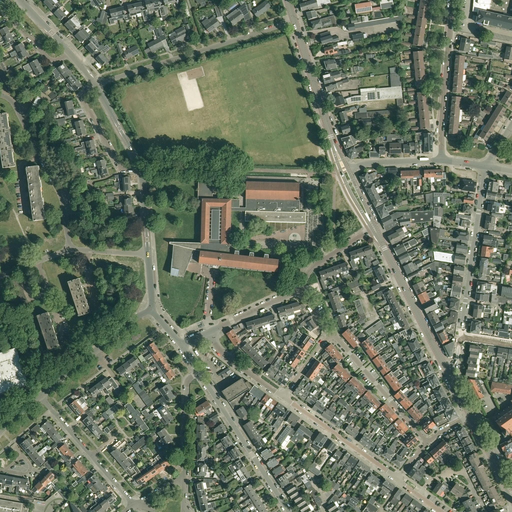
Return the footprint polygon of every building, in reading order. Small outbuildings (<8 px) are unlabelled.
[(50,10),(52,12),(61,3),(59,1),(55,4),(51,0),(46,0),(44,2),(50,9),(50,10)] [(155,10),(154,7),(152,0),(145,2),(147,10),(145,10),(147,16),(148,21),(150,20),(150,15),(150,12),(155,11),(155,10)] [(159,0),(152,0),(154,7),(155,10),(155,11),(160,10),(161,12),(162,16),(165,16),(165,15),(163,6),(161,6),(159,0)] [(167,4),(172,3),(170,0),(163,0),(165,5),(163,6),(165,15),(168,14),(167,4)] [(310,0),(309,0),(310,2),(311,5),(301,8),(302,11),(309,9),(318,7),(330,3),(329,0),(310,0)] [(380,0),(380,1),(381,9),(393,7),(392,0),(380,0)] [(420,0),(419,9),(428,10),(429,1),(420,0)] [(473,0),(472,12),(478,13),(479,11),(486,12),(487,9),(490,9),(490,5),(491,5),(490,0),(473,0)] [(263,3),(252,11),(257,17),(262,13),(267,9),(267,8),(270,6),(266,1),(263,3)] [(59,9),(61,7),(63,5),(61,3),(52,12),(54,14),(54,13),(61,20),(66,15),(59,9)] [(148,21),(147,16),(145,10),(143,11),(141,3),(134,5),(137,14),(142,13),(143,16),(144,21),(148,21)] [(241,6),(226,17),(228,19),(229,19),(233,25),(239,21),(238,20),(243,16),(248,13),(245,3),(241,6)] [(357,13),(372,11),(370,3),(355,5),(357,13)] [(137,14),(134,5),(128,6),(130,14),(127,15),(129,20),(132,19),(132,16),(137,15),(137,14)] [(223,16),(221,10),(220,6),(214,7),(218,18),(223,16)] [(129,20),(127,15),(125,15),(123,7),(117,9),(118,16),(119,20),(124,18),(125,21),(129,20)] [(114,17),(118,16),(117,9),(110,11),(112,18),(110,19),(111,24),(114,23),(114,17)] [(419,9),(418,18),(426,19),(428,10),(419,9)] [(310,20),(310,22),(318,20),(315,11),(306,13),(309,20),(310,20)] [(479,11),(478,13),(476,22),(483,24),(483,25),(488,26),(488,25),(509,30),(509,31),(511,31),(511,18),(486,12),(479,11)] [(70,32),(73,34),(80,28),(78,25),(79,24),(73,17),(74,16),(72,14),(68,18),(70,20),(65,25),(71,32),(70,32)] [(214,28),(219,24),(216,19),(214,17),(209,20),(208,19),(202,23),(209,33),(215,29),(214,28)] [(312,26),(311,26),(312,28),(313,29),(322,27),(332,23),(330,17),(320,20),(312,23),(312,26)] [(418,18),(416,27),(425,28),(426,19),(418,18)] [(158,39),(148,44),(149,47),(151,51),(158,48),(157,47),(162,44),(161,42),(161,41),(163,40),(161,36),(162,35),(165,34),(161,23),(154,25),(148,27),(149,31),(155,29),(158,39)] [(80,28),(73,34),(75,37),(75,36),(77,38),(82,43),(87,38),(89,36),(83,29),(84,28),(82,25),(81,26),(80,28)] [(0,38),(3,37),(10,33),(6,26),(0,29),(0,38)] [(415,34),(415,36),(423,37),(425,28),(416,27),(416,30),(413,29),(412,33),(415,34)] [(176,32),(169,36),(170,38),(172,43),(174,42),(175,44),(181,41),(181,40),(186,37),(185,33),(186,32),(184,28),(176,32)] [(0,43),(1,43),(5,41),(7,43),(9,42),(10,45),(14,43),(15,42),(13,39),(10,33),(3,37),(0,38),(0,43)] [(327,33),(320,35),(321,39),(322,44),(332,41),(333,42),(339,40),(338,36),(332,38),(331,36),(329,36),(328,36),(327,33)] [(423,37),(415,36),(413,45),(422,47),(423,37)] [(473,44),(474,43),(475,42),(470,41),(470,40),(461,38),(460,44),(469,46),(469,44),(470,43),(473,44)] [(91,42),(86,47),(92,54),(91,55),(94,57),(101,50),(99,48),(97,49),(93,44),(91,42)] [(16,50),(13,52),(10,54),(11,57),(25,49),(22,43),(15,47),(16,50)] [(102,54),(103,52),(104,53),(110,47),(107,44),(103,48),(101,50),(94,57),(96,59),(102,65),(104,64),(106,65),(110,62),(106,57),(105,58),(102,54)] [(332,46),(324,49),(326,55),(331,53),(331,54),(333,54),(334,56),(338,56),(347,54),(350,53),(349,49),(346,50),(340,52),(337,52),(337,50),(339,50),(338,46),(337,44),(332,46)] [(473,51),(474,47),(469,46),(460,44),(459,51),(468,53),(468,52),(471,53),(471,51),(473,51)] [(133,55),(138,52),(135,46),(124,52),(125,55),(123,56),(125,60),(127,59),(133,56),(133,55)] [(29,56),(25,49),(11,57),(13,59),(16,57),(17,58),(20,57),(22,60),(29,56)] [(413,52),(414,61),(423,60),(422,51),(413,52)] [(28,70),(26,72),(27,73),(40,66),(37,59),(30,63),(26,65),(28,70)] [(415,70),(424,69),(423,60),(414,61),(415,70)] [(62,74),(68,69),(64,64),(58,69),(57,68),(56,69),(55,68),(54,69),(55,69),(54,70),(56,73),(53,76),(55,78),(54,79),(55,80),(62,74)] [(44,72),(40,66),(27,73),(28,75),(31,73),(31,74),(35,72),(37,76),(44,72)] [(66,81),(67,80),(73,75),(68,69),(62,74),(55,80),(57,82),(60,79),(61,80),(64,78),(66,81)] [(415,70),(416,79),(425,78),(424,69),(415,70)] [(322,74),(323,79),(340,74),(344,74),(343,71),(339,72),(339,71),(334,73),(334,74),(333,75),(332,71),(322,74)] [(400,73),(390,74),(391,87),(401,86),(400,73)] [(341,77),(340,74),(323,79),(325,84),(335,81),(334,78),(335,77),(336,79),(341,77)] [(64,88),(65,90),(77,80),(73,75),(67,80),(66,81),(68,83),(66,85),(67,86),(64,88)] [(426,88),(425,78),(416,79),(417,89),(426,88)] [(71,85),(65,90),(67,92),(70,89),(71,90),(73,93),(76,91),(82,86),(77,80),(71,85)] [(336,83),(326,87),(327,92),(338,89),(341,88),(340,85),(343,84),(342,81),(336,83)] [(354,96),(346,99),(347,103),(348,105),(352,103),(357,102),(397,99),(402,98),(401,86),(391,87),(376,89),(376,91),(361,93),(361,96),(354,96)] [(48,95),(51,100),(56,96),(53,91),(52,92),(48,95)] [(417,93),(418,102),(427,101),(426,92),(417,93)] [(337,106),(347,103),(346,99),(343,100),(342,96),(334,98),(337,106)] [(508,106),(511,101),(504,96),(501,102),(508,106)] [(64,100),(64,102),(66,109),(74,108),(72,100),(70,101),(70,99),(64,100)] [(419,111),(428,110),(427,101),(418,102),(419,111)] [(499,105),(495,110),(502,115),(506,110),(499,105)] [(63,110),(59,111),(60,114),(63,113),(63,114),(67,113),(68,117),(75,115),(74,108),(66,109),(63,110)] [(342,123),(348,121),(346,113),(351,112),(350,108),(344,110),(345,111),(339,113),(342,123)] [(419,111),(420,120),(429,119),(428,110),(419,111)] [(495,110),(492,116),(499,120),(502,115),(495,110)] [(0,114),(0,132),(10,131),(7,113),(0,114)] [(488,115),(486,119),(496,125),(499,120),(492,116),(489,114),(489,115),(488,115)] [(430,129),(429,119),(420,120),(421,130),(430,129)] [(484,123),(483,124),(485,126),(493,131),(496,125),(486,119),(484,123)] [(75,122),(77,129),(84,127),(83,120),(75,122)] [(353,127),(352,123),(346,125),(346,126),(341,128),(343,134),(354,131),(353,127)] [(480,130),(482,131),(489,136),(493,131),(485,126),(483,124),(482,126),(480,130)] [(84,127),(77,129),(79,136),(86,134),(84,127)] [(482,131),(480,130),(479,129),(477,132),(480,134),(479,136),(486,141),(489,136),(482,131)] [(12,149),(10,131),(0,132),(0,145),(1,150),(12,149)] [(433,152),(432,133),(428,133),(428,132),(419,133),(419,135),(415,135),(415,154),(429,154),(429,152),(433,152)] [(342,140),(343,144),(358,138),(356,134),(348,136),(349,137),(342,139),(342,140)] [(359,140),(358,138),(343,144),(345,149),(356,144),(355,142),(359,140)] [(76,148),(75,149),(76,149),(76,151),(77,151),(81,150),(95,147),(94,140),(86,142),(83,142),(81,143),(82,147),(76,148)] [(379,154),(385,154),(385,148),(387,148),(387,142),(387,141),(379,142),(379,154)] [(395,154),(401,153),(401,148),(403,148),(403,146),(403,141),(397,141),(398,144),(395,144),(395,154)] [(390,154),(395,154),(395,144),(392,144),(392,142),(387,142),(387,148),(390,148),(390,154)] [(403,146),(403,148),(403,153),(410,153),(410,150),(414,150),(414,143),(407,144),(407,145),(403,146)] [(348,155),(361,149),(362,149),(361,146),(355,149),(354,147),(346,151),(348,155)] [(97,154),(95,147),(81,150),(81,153),(85,152),(85,154),(88,153),(88,156),(89,156),(97,154)] [(15,167),(12,149),(1,150),(3,168),(15,167)] [(348,155),(350,159),(351,159),(358,156),(357,154),(362,152),(361,150),(362,150),(362,149),(361,149),(348,155)] [(97,161),(98,168),(106,167),(104,160),(97,161)] [(26,167),(29,185),(40,184),(38,166),(26,167)] [(108,174),(106,167),(98,168),(95,169),(91,170),(92,174),(99,172),(100,176),(101,178),(106,177),(105,175),(108,174)] [(443,170),(436,170),(437,177),(437,179),(440,179),(441,183),(443,183),(443,187),(446,187),(446,179),(443,179),(443,173),(443,170)] [(419,180),(419,178),(419,171),(413,171),(413,178),(413,181),(416,181),(416,186),(421,186),(421,180),(419,180)] [(362,181),(375,175),(374,173),(368,175),(367,173),(366,173),(365,173),(364,174),(364,175),(360,177),(360,178),(360,179),(361,180),(362,181)] [(119,183),(115,183),(115,185),(130,184),(130,177),(126,177),(126,174),(122,175),(122,176),(122,178),(121,178),(121,181),(119,181),(119,183)] [(363,183),(363,184),(364,186),(365,186),(372,183),(371,180),(377,177),(375,175),(362,181),(363,183)] [(201,243),(177,242),(171,242),(171,244),(174,245),(173,252),(171,274),(184,277),(186,270),(189,263),(193,263),(201,264),(214,265),(217,265),(277,272),(278,266),(279,260),(275,260),(273,259),(271,259),(269,259),(268,255),(265,255),(265,254),(264,258),(254,257),(254,253),(250,253),(250,252),(250,253),(249,257),(243,256),(239,255),(239,252),(236,251),(235,251),(234,255),(230,254),(221,253),(221,244),(230,244),(230,238),(231,211),(245,211),(245,212),(245,222),(305,223),(306,213),(299,213),(299,210),(299,200),(299,183),(246,182),(246,199),(246,208),(239,208),(240,200),(231,199),(212,199),(213,189),(218,189),(218,181),(199,180),(198,199),(202,199),(201,243)] [(368,192),(368,193),(378,188),(377,185),(380,184),(379,181),(366,188),(367,190),(366,190),(367,192),(368,192)] [(463,181),(460,181),(460,185),(455,184),(454,189),(475,192),(476,183),(463,181)] [(40,184),(29,185),(31,203),(43,202),(40,184)] [(131,191),(130,184),(115,185),(115,187),(118,187),(118,188),(123,188),(123,192),(131,191)] [(378,188),(368,193),(369,194),(369,195),(369,197),(370,197),(371,198),(378,194),(376,191),(382,188),(381,186),(378,188)] [(487,192),(486,199),(495,200),(495,197),(502,198),(502,194),(487,192)] [(426,203),(434,202),(434,193),(425,194),(426,198),(426,203)] [(434,206),(434,208),(443,206),(446,206),(446,202),(446,197),(448,197),(450,197),(450,193),(435,193),(434,193),(434,202),(434,206)] [(371,199),(371,201),(372,201),(373,203),(383,198),(386,196),(385,194),(379,197),(378,194),(371,198),(371,199)] [(121,206),(124,206),(132,206),(131,198),(124,199),(124,202),(122,202),(120,204),(116,205),(116,207),(121,206)] [(384,200),(383,198),(373,203),(374,203),(373,204),(374,205),(375,205),(376,207),(388,201),(387,198),(384,200)] [(45,219),(43,202),(31,203),(33,221),(45,219)] [(488,204),(487,211),(495,212),(497,213),(498,209),(498,208),(504,209),(504,207),(504,205),(500,203),(494,202),(493,205),(490,205),(488,204)] [(378,212),(379,214),(393,207),(392,205),(385,208),(384,205),(376,209),(377,210),(376,210),(377,212),(378,212)] [(463,209),(463,213),(471,214),(471,212),(472,212),(472,211),(472,210),(472,207),(468,207),(468,205),(463,205),(461,205),(461,208),(463,209)] [(132,213),(132,206),(124,206),(125,213),(123,213),(124,217),(129,217),(130,217),(129,213),(132,213)] [(434,216),(441,217),(443,217),(443,206),(434,208),(434,210),(434,216)] [(395,209),(393,207),(379,214),(380,216),(379,216),(380,218),(381,218),(381,219),(389,215),(388,213),(395,209)] [(434,221),(434,216),(434,210),(395,213),(390,216),(390,217),(382,221),(384,226),(387,231),(400,224),(400,226),(434,221)] [(470,228),(471,216),(456,214),(456,219),(462,220),(461,227),(470,228)] [(438,229),(433,228),(430,227),(432,244),(437,245),(439,236),(440,229),(439,229),(438,229)] [(388,237),(390,241),(404,234),(401,228),(396,231),(396,232),(388,237)] [(460,239),(468,241),(469,234),(467,234),(461,233),(461,232),(455,231),(452,231),(452,234),(455,235),(455,239),(460,239)] [(404,234),(390,241),(392,245),(401,240),(401,239),(408,235),(409,234),(408,232),(404,234)] [(395,251),(409,244),(416,241),(415,239),(403,245),(402,243),(393,247),(395,251)] [(395,251),(397,255),(406,251),(405,249),(410,247),(417,243),(416,241),(409,244),(395,251)] [(373,252),(372,252),(370,246),(363,248),(366,255),(367,259),(373,257),(373,258),(376,257),(373,252)] [(357,250),(359,257),(366,255),(363,248),(357,250)] [(355,251),(349,253),(351,257),(352,260),(351,260),(351,261),(351,262),(350,262),(353,268),(356,267),(354,259),(359,257),(357,250),(355,251)] [(400,261),(414,254),(417,252),(416,250),(413,252),(408,254),(407,252),(398,257),(400,261)] [(454,264),(464,265),(466,256),(455,254),(455,255),(434,251),(435,260),(454,263),(454,264)] [(400,261),(402,265),(411,260),(410,258),(419,253),(418,252),(417,252),(414,254),(400,261)] [(403,267),(405,271),(421,262),(420,260),(413,264),(412,262),(403,267)] [(422,265),(421,262),(405,271),(407,275),(419,269),(418,267),(422,265)] [(434,262),(422,268),(423,271),(429,268),(433,275),(434,274),(436,273),(434,262)] [(340,265),(342,272),(343,274),(350,272),(346,263),(340,265)] [(344,278),(343,274),(342,272),(340,265),(333,267),(335,274),(340,273),(342,279),(344,278)] [(374,271),(378,277),(384,274),(379,265),(369,270),(370,273),(374,271)] [(338,281),(335,274),(333,267),(326,270),(329,277),(333,275),(335,282),(338,281)] [(417,271),(408,275),(410,280),(419,275),(418,273),(423,271),(422,268),(417,271)] [(330,280),(329,277),(326,270),(319,272),(322,279),(320,280),(323,290),(327,288),(324,282),(330,280)] [(376,280),(376,281),(377,283),(378,283),(380,282),(381,284),(381,283),(384,282),(387,280),(384,274),(378,277),(379,279),(376,280)] [(68,282),(70,289),(74,299),(85,296),(79,278),(68,282)] [(415,290),(423,286),(425,285),(423,281),(421,282),(413,286),(415,290)] [(425,290),(424,288),(423,286),(415,290),(417,294),(425,290)] [(511,297),(511,287),(502,286),(501,296),(510,297),(511,297)] [(328,294),(330,300),(339,297),(337,291),(339,290),(338,287),(330,290),(331,293),(328,294)] [(485,291),(492,291),(492,295),(496,295),(497,290),(477,287),(477,288),(476,288),(476,291),(477,291),(477,292),(485,293),(485,291)] [(385,300),(388,299),(394,296),(394,295),(393,293),(392,293),(391,290),(385,293),(383,294),(382,291),(377,294),(378,297),(382,295),(385,300)] [(418,295),(420,300),(429,295),(432,294),(431,292),(427,294),(425,291),(418,295)] [(434,293),(432,294),(429,295),(420,300),(422,304),(430,300),(429,298),(429,297),(430,298),(435,295),(434,293)] [(339,297),(330,300),(332,305),(340,303),(341,302),(340,299),(343,298),(342,295),(339,297)] [(491,303),(500,304),(505,305),(506,300),(506,297),(492,295),(491,303)] [(91,312),(85,296),(74,299),(79,316),(91,312)] [(394,296),(388,299),(390,305),(397,301),(394,296)] [(442,303),(445,303),(459,305),(460,300),(451,299),(451,301),(446,301),(444,300),(442,299),(442,296),(440,296),(440,297),(439,297),(440,299),(441,300),(442,303)] [(422,305),(427,313),(439,307),(436,303),(441,300),(440,299),(439,297),(422,305)] [(392,308),(393,310),(399,307),(397,301),(390,305),(384,308),(385,310),(389,308),(389,309),(392,308)] [(340,303),(332,305),(334,311),(336,311),(341,309),(343,308),(341,302),(340,303)] [(302,305),(299,306),(299,303),(292,305),(294,312),(300,310),(303,314),(305,313),(303,310),(305,308),(302,305)] [(292,305),(285,306),(287,316),(294,314),(294,312),(292,305)] [(288,320),(287,316),(285,306),(278,308),(280,319),(284,317),(285,320),(288,320)] [(402,313),(399,307),(393,310),(396,316),(402,313)] [(434,311),(427,315),(430,320),(437,316),(436,314),(439,312),(438,309),(434,311)] [(338,316),(336,316),(338,322),(344,320),(346,319),(345,316),(344,314),(347,313),(347,312),(346,310),(342,311),(337,313),(338,316)] [(54,329),(48,312),(37,316),(43,333),(54,329)] [(454,323),(457,322),(458,312),(452,312),(451,312),(450,317),(446,319),(448,322),(449,325),(454,323)] [(396,323),(399,322),(405,319),(402,313),(396,316),(388,320),(389,322),(394,319),(396,323)] [(279,336),(283,335),(281,328),(279,323),(277,324),(274,315),(267,317),(269,324),(270,327),(276,325),(279,336)] [(440,322),(437,316),(430,320),(433,325),(440,322)] [(271,330),(270,327),(269,324),(267,317),(260,319),(262,326),(266,325),(267,329),(267,328),(268,331),(271,330)] [(317,327),(313,322),(309,317),(301,324),(303,327),(307,324),(309,326),(307,328),(310,332),(317,327)] [(257,320),(253,321),(255,328),(262,326),(260,319),(257,320)] [(405,319),(399,322),(396,323),(393,325),(394,327),(400,324),(402,327),(398,329),(399,333),(399,332),(404,330),(405,330),(407,329),(406,325),(408,324),(405,319)] [(442,325),(448,322),(446,319),(441,321),(441,322),(433,326),(436,332),(444,328),(442,325)] [(471,325),(471,327),(487,329),(487,327),(484,326),(484,324),(478,323),(478,320),(473,319),(472,322),(471,322),(470,325),(471,325)] [(253,321),(246,323),(248,330),(255,328),(253,321)] [(437,333),(449,358),(452,356),(452,355),(455,331),(456,324),(454,323),(449,325),(446,326),(445,329),(437,333)] [(344,337),(345,338),(355,329),(353,327),(350,330),(348,329),(342,334),(342,335),(343,337),(344,337)] [(60,346),(54,329),(43,333),(49,350),(60,346)] [(355,329),(345,338),(346,339),(346,340),(348,342),(354,335),(353,334),(356,331),(355,329)] [(233,330),(227,334),(231,340),(237,336),(236,334),(234,331),(233,330)] [(405,330),(404,330),(399,332),(399,333),(394,335),(397,342),(406,337),(407,341),(415,337),(415,336),(414,333),(413,333),(412,331),(407,333),(405,330)] [(16,348),(1,353),(0,348),(0,335),(1,336),(0,332),(0,394),(29,385),(16,348)] [(306,337),(302,334),(299,332),(298,334),(301,336),(311,344),(312,342),(313,342),(314,341),(314,340),(307,335),(306,337)] [(239,334),(237,336),(231,340),(235,346),(241,342),(240,341),(241,340),(240,338),(238,338),(243,335),(241,333),(239,334)] [(350,343),(351,344),(361,336),(359,334),(356,337),(354,335),(348,342),(349,343),(350,343)] [(303,341),(301,343),(309,348),(310,346),(310,345),(311,344),(301,336),(299,338),(303,341)] [(361,336),(351,344),(352,346),(352,347),(353,348),(354,348),(361,342),(359,341),(362,338),(361,336)] [(361,344),(362,346),(363,346),(364,347),(375,339),(374,337),(373,338),(371,336),(368,339),(361,343),(361,344)] [(364,349),(366,351),(373,346),(372,344),(379,339),(377,337),(375,339),(364,347),(365,348),(364,349)] [(245,345),(242,348),(243,349),(244,350),(247,353),(253,348),(249,344),(248,343),(250,341),(247,338),(242,343),(243,343),(245,345)] [(404,347),(405,350),(418,343),(417,342),(418,340),(417,339),(416,339),(408,342),(409,344),(404,347)] [(308,350),(309,348),(301,343),(300,344),(297,342),(295,344),(306,351),(307,350),(308,350)] [(148,359),(153,356),(159,351),(155,345),(153,343),(147,347),(149,350),(152,353),(144,358),(146,361),(148,359)] [(368,353),(369,354),(379,347),(383,345),(381,343),(374,348),(373,346),(366,351),(367,353),(368,353)] [(419,344),(418,343),(405,350),(406,352),(411,349),(412,351),(420,347),(420,346),(420,345),(419,344)] [(253,348),(247,353),(252,359),(258,353),(260,351),(256,347),(258,345),(257,344),(253,348)] [(333,346),(333,345),(332,345),(331,345),(331,344),(325,350),(326,352),(322,356),(323,357),(324,356),(334,348),(333,346)] [(290,348),(302,357),(303,355),(304,355),(305,354),(304,353),(305,353),(298,348),(297,350),(293,347),(290,345),(289,347),(290,348)] [(370,356),(369,356),(370,358),(371,358),(372,358),(378,353),(377,351),(384,346),(383,345),(379,347),(369,354),(370,356)] [(469,351),(479,353),(482,353),(482,349),(478,349),(479,346),(470,345),(469,351)] [(492,352),(490,352),(488,351),(487,354),(494,355),(496,347),(493,347),(492,352)] [(290,351),(289,353),(290,354),(292,355),(300,361),(301,359),(301,358),(302,357),(290,348),(289,350),(290,351)] [(329,355),(331,357),(337,351),(336,349),(335,349),(334,348),(324,356),(326,358),(329,355)] [(252,359),(257,364),(263,358),(260,355),(262,354),(261,353),(264,350),(262,349),(260,351),(258,353),(252,359)] [(415,355),(417,358),(424,354),(423,351),(422,352),(421,349),(407,356),(408,359),(415,355)] [(152,360),(155,363),(164,357),(159,351),(153,356),(148,359),(150,362),(152,360)] [(276,351),(272,357),(271,357),(268,362),(271,364),(274,359),(278,353),(276,351)] [(328,361),(330,363),(340,354),(339,353),(337,351),(331,357),(332,358),(328,361)] [(374,362),(375,364),(386,356),(388,354),(387,353),(385,354),(381,357),(379,355),(373,360),(373,361),(374,362)] [(286,356),(297,364),(298,362),(299,362),(300,361),(292,355),(291,357),(287,354),(286,356)] [(336,364),(337,363),(343,358),(343,357),(342,356),(341,356),(340,354),(330,363),(332,365),(335,362),(336,364)] [(389,354),(388,354),(386,356),(375,364),(376,365),(376,366),(377,367),(385,362),(384,360),(387,358),(390,356),(389,354)] [(427,359),(424,354),(417,358),(418,360),(412,363),(413,366),(427,359)] [(265,356),(263,358),(257,364),(263,369),(268,364),(264,360),(267,357),(265,356)] [(286,359),(285,361),(287,363),(294,368),(294,367),(295,367),(296,366),(296,365),(297,364),(286,356),(285,358),(285,359),(286,359)] [(134,357),(129,361),(133,367),(139,363),(134,357)] [(153,365),(152,365),(154,368),(157,366),(159,364),(162,367),(168,363),(164,357),(158,361),(155,363),(153,365)] [(269,374),(270,375),(278,364),(281,360),(279,358),(273,366),(272,365),(267,372),(267,373),(268,374),(269,374)] [(380,370),(381,371),(391,363),(394,361),(392,359),(390,361),(386,364),(385,362),(377,367),(379,370),(380,370)] [(281,360),(278,364),(270,375),(271,375),(271,376),(273,377),(274,377),(279,370),(277,368),(282,361),(281,360)] [(135,370),(133,367),(129,361),(123,365),(127,371),(130,370),(133,371),(135,370)] [(316,361),(315,362),(315,363),(314,365),(324,372),(325,369),(322,367),(323,365),(317,361),(316,361)] [(381,372),(381,373),(382,374),(383,374),(383,375),(390,370),(389,368),(392,366),(396,363),(394,361),(391,363),(381,371),(381,372)] [(426,362),(417,366),(423,377),(427,375),(434,372),(432,369),(433,369),(432,367),(431,366),(430,365),(429,363),(429,362),(427,363),(426,362)] [(162,367),(166,373),(172,369),(168,363),(162,367)] [(340,365),(339,364),(338,364),(332,370),(334,372),(331,375),(332,377),(341,367),(340,366),(340,365)] [(466,369),(466,370),(479,372),(476,371),(477,365),(467,364),(468,364),(468,370),(466,369)] [(121,376),(125,373),(129,380),(132,378),(127,371),(123,365),(117,370),(121,376)] [(312,366),(311,369),(317,373),(318,371),(322,374),(324,372),(314,365),(313,366),(312,366)] [(341,367),(332,377),(334,378),(335,377),(337,378),(339,376),(345,370),(343,368),(342,368),(341,367)] [(278,380),(286,369),(284,368),(281,372),(280,370),(275,378),(275,379),(276,380),(277,379),(278,380)] [(172,369),(166,373),(163,375),(167,381),(166,382),(167,384),(171,381),(170,379),(176,375),(172,369)] [(288,371),(286,369),(278,380),(279,381),(279,382),(281,383),(287,375),(288,374),(286,373),(288,371)] [(310,371),(309,373),(319,380),(320,378),(317,375),(318,374),(317,373),(311,369),(310,370),(310,371)] [(386,379),(387,380),(398,372),(400,371),(399,369),(392,373),(391,371),(384,376),(385,377),(386,379)] [(346,372),(347,371),(345,370),(339,376),(340,378),(337,381),(339,383),(348,373),(346,372)] [(465,376),(469,376),(469,378),(477,380),(477,377),(474,377),(475,373),(479,374),(479,372),(466,370),(465,376)] [(281,383),(285,386),(294,372),(292,371),(288,376),(287,375),(281,383)] [(389,384),(396,379),(395,377),(399,374),(398,372),(387,380),(388,381),(388,382),(389,384)] [(306,376),(313,381),(314,379),(318,382),(322,385),(324,383),(321,381),(319,380),(309,373),(308,374),(307,374),(306,375),(306,376)] [(351,376),(351,375),(350,374),(349,374),(348,373),(339,383),(341,384),(344,381),(345,383),(351,376)] [(422,384),(423,387),(437,379),(436,377),(436,376),(435,375),(434,375),(434,374),(427,378),(429,380),(422,384)] [(392,386),(393,387),(403,380),(405,378),(404,376),(398,380),(396,379),(389,384),(391,386),(392,386)] [(106,388),(108,390),(113,387),(115,389),(119,386),(112,377),(109,380),(107,377),(101,382),(106,388)] [(222,391),(230,403),(230,402),(236,399),(246,392),(245,392),(249,389),(250,390),(252,387),(248,381),(245,383),(242,378),(222,391)] [(343,391),(345,393),(356,381),(355,380),(355,379),(353,378),(352,378),(347,384),(345,386),(347,387),(345,389),(343,391)] [(403,380),(393,387),(393,389),(394,391),(395,391),(402,386),(401,384),(404,382),(407,380),(405,378),(403,380)] [(438,381),(437,379),(423,387),(424,389),(432,386),(433,388),(440,384),(440,383),(439,381),(438,381)] [(478,381),(466,379),(477,400),(484,397),(482,394),(485,393),(478,381)] [(302,381),(294,392),(296,393),(298,395),(303,387),(305,385),(303,383),(304,382),(302,381)] [(352,391),(353,390),(360,384),(358,382),(357,382),(356,381),(345,393),(347,394),(349,392),(351,390),(352,391)] [(101,382),(95,386),(100,392),(106,388),(101,382)] [(511,393),(511,388),(511,385),(493,382),(491,390),(511,393)] [(163,384),(155,390),(156,392),(157,391),(158,392),(159,391),(161,390),(165,395),(171,391),(173,390),(171,386),(168,388),(167,385),(165,386),(163,384)] [(303,387),(298,395),(299,396),(300,396),(301,397),(309,386),(307,384),(305,388),(303,387)] [(311,387),(312,385),(311,384),(310,384),(309,386),(301,397),(303,398),(304,399),(305,399),(310,392),(308,391),(311,387)] [(362,386),(362,385),(360,384),(353,390),(352,391),(354,393),(352,395),(350,398),(351,399),(363,387),(362,386)] [(89,390),(86,393),(89,396),(91,397),(93,395),(94,397),(97,394),(98,396),(101,394),(100,392),(95,386),(89,390)] [(248,398),(250,400),(258,388),(254,386),(250,393),(251,394),(248,398)] [(432,398),(444,391),(442,389),(443,389),(442,386),(441,387),(441,386),(433,390),(435,393),(431,395),(432,398)] [(363,387),(351,399),(353,401),(355,398),(359,395),(360,396),(366,390),(365,390),(366,389),(364,388),(363,387)] [(256,398),(261,391),(258,388),(250,400),(252,401),(255,396),(256,398)] [(402,392),(401,390),(394,395),(395,396),(394,396),(396,398),(397,399),(407,390),(408,389),(407,388),(402,392)] [(311,392),(306,400),(306,401),(308,402),(309,403),(317,391),(315,390),(313,394),(311,392)] [(407,390),(397,399),(398,400),(398,401),(400,403),(407,397),(408,396),(406,394),(408,392),(407,390)] [(163,396),(163,397),(164,399),(163,399),(166,403),(164,404),(166,406),(169,404),(168,402),(169,401),(170,402),(172,401),(172,400),(175,397),(171,391),(165,395),(163,396)] [(265,393),(261,391),(256,398),(253,402),(255,403),(258,399),(260,400),(265,393)] [(317,391),(309,403),(311,404),(310,404),(312,405),(313,405),(318,398),(316,397),(319,393),(317,391)] [(445,394),(444,391),(432,398),(433,400),(437,397),(439,400),(446,396),(447,396),(445,393),(445,394)] [(361,403),(362,404),(371,395),(370,394),(370,393),(368,392),(367,392),(362,398),(361,399),(363,401),(361,403)] [(402,404),(403,406),(413,397),(417,394),(415,392),(408,398),(407,397),(400,403),(402,404)] [(417,394),(413,397),(403,406),(404,407),(405,409),(406,409),(413,404),(411,402),(415,399),(418,396),(418,395),(417,394)] [(261,402),(265,405),(270,397),(267,395),(261,402)] [(372,396),(371,395),(362,404),(364,406),(367,402),(368,404),(375,397),(373,396),(372,396)] [(109,396),(105,399),(110,405),(114,402),(109,396)] [(317,402),(312,408),(316,411),(324,401),(326,398),(324,396),(320,402),(319,402),(318,402),(317,402)] [(265,405),(262,409),(264,410),(267,407),(268,408),(274,400),(270,397),(265,405)] [(367,409),(369,410),(377,401),(376,400),(376,399),(375,397),(368,404),(370,405),(367,409)] [(69,398),(66,401),(70,405),(75,411),(81,406),(83,404),(79,400),(78,399),(77,399),(76,401),(76,400),(73,402),(70,398),(69,398)] [(437,410),(450,403),(449,401),(450,401),(448,399),(447,398),(440,402),(442,404),(436,407),(437,410)] [(511,399),(511,400),(511,402),(511,403),(510,405),(511,405),(508,407),(507,407),(504,409),(505,410),(503,411),(502,410),(499,412),(500,413),(496,416),(495,416),(493,417),(493,419),(494,421),(496,421),(502,431),(501,432),(501,433),(504,437),(508,433),(509,433),(511,431),(511,430),(511,399)] [(277,402),(274,400),(268,408),(272,410),(277,402)] [(204,401),(201,404),(202,405),(206,411),(207,413),(207,414),(208,415),(211,413),(209,409),(212,407),(210,404),(208,401),(205,402),(204,401)] [(326,403),(324,401),(316,411),(321,415),(325,408),(324,406),(326,403)] [(372,414),(375,410),(381,404),(381,403),(379,402),(378,402),(377,401),(369,410),(368,411),(372,414)] [(409,413),(410,414),(417,409),(416,407),(421,403),(419,401),(408,410),(409,412),(409,413)] [(81,406),(75,411),(80,416),(81,415),(85,411),(83,409),(87,405),(87,404),(85,402),(83,404),(81,406)] [(130,412),(127,414),(129,417),(131,415),(131,414),(136,411),(129,402),(125,406),(130,412)] [(326,409),(322,415),(326,418),(333,408),(336,403),(334,402),(328,410),(326,409)] [(116,412),(118,415),(120,413),(118,410),(122,407),(121,406),(118,403),(112,407),(116,412)] [(275,413),(277,414),(282,406),(279,403),(271,415),(273,416),(275,413)] [(377,414),(378,416),(388,407),(387,406),(387,405),(386,404),(386,403),(385,404),(379,409),(380,411),(377,414)] [(450,403),(437,410),(438,412),(444,409),(445,411),(452,407),(453,406),(451,404),(451,405),(450,403)] [(419,410),(417,409),(410,414),(412,416),(413,416),(414,418),(423,409),(424,409),(427,406),(426,404),(419,410)] [(207,414),(206,411),(202,405),(195,409),(197,411),(195,413),(198,416),(204,412),(205,414),(206,414),(207,414)] [(162,406),(153,412),(155,415),(156,416),(157,415),(160,420),(161,419),(164,417),(170,413),(165,407),(164,408),(162,406)] [(282,406),(277,414),(278,415),(276,419),(278,420),(286,408),(282,406)] [(427,406),(424,409),(423,409),(414,418),(415,419),(416,421),(417,421),(423,416),(422,414),(428,408),(427,406)] [(112,415),(116,412),(112,407),(106,412),(109,415),(108,415),(109,417),(110,416),(112,419),(114,417),(112,415)] [(242,418),(244,420),(249,417),(247,415),(248,415),(243,407),(236,411),(241,419),(242,418)] [(383,417),(385,416),(392,410),(390,408),(389,408),(388,407),(378,416),(380,417),(382,416),(383,417)] [(85,420),(83,421),(88,426),(94,421),(91,418),(90,417),(94,414),(94,413),(93,413),(95,411),(95,410),(93,408),(92,409),(91,410),(88,413),(89,414),(88,415),(89,416),(85,420)] [(286,408),(278,420),(273,427),(275,428),(277,429),(284,419),(290,411),(286,408)] [(335,413),(333,412),(335,409),(333,408),(326,418),(330,421),(335,413)] [(436,417),(433,418),(436,424),(439,427),(441,425),(457,417),(457,415),(454,408),(445,413),(444,412),(436,417)] [(342,415),(335,425),(340,428),(344,421),(345,420),(343,419),(345,416),(345,415),(349,410),(347,409),(345,411),(343,414),(342,415)] [(131,414),(131,415),(134,418),(131,420),(133,423),(136,420),(140,417),(138,414),(140,413),(138,410),(136,411),(131,414)] [(331,422),(335,425),(342,415),(345,411),(342,410),(338,416),(336,414),(331,422)] [(385,419),(383,421),(384,422),(394,414),(393,413),(393,412),(392,410),(385,416),(383,417),(385,419)] [(212,421),(217,417),(219,416),(217,412),(210,417),(212,421)] [(174,419),(170,413),(164,417),(161,419),(162,421),(165,419),(167,423),(168,423),(170,422),(174,419)] [(290,424),(296,415),(292,413),(286,421),(290,424)] [(394,414),(384,422),(386,424),(387,423),(389,425),(397,417),(397,416),(396,415),(395,415),(394,414)] [(300,418),(296,415),(290,424),(294,427),(300,418)] [(136,426),(137,428),(140,426),(144,423),(140,417),(136,420),(138,424),(136,426)] [(217,417),(212,421),(213,422),(214,423),(214,424),(214,431),(214,433),(218,432),(221,431),(222,433),(227,430),(223,424),(221,425),(219,422),(218,423),(217,421),(219,420),(217,417)] [(430,418),(425,422),(431,428),(432,427),(433,427),(434,426),(435,425),(435,424),(430,418)] [(389,427),(390,429),(393,427),(394,429),(395,428),(402,422),(401,420),(400,420),(399,419),(389,427)] [(197,425),(197,433),(204,433),(207,433),(207,428),(204,428),(205,421),(201,421),(201,420),(199,420),(198,425),(197,425)] [(47,432),(53,427),(48,421),(42,426),(43,427),(41,428),(37,424),(31,430),(35,434),(41,429),(45,433),(47,432)] [(88,426),(93,432),(99,427),(94,421),(88,426)] [(246,431),(254,426),(251,421),(243,426),(246,431)] [(395,434),(405,426),(404,424),(404,423),(402,422),(395,428),(397,429),(393,432),(395,434)] [(429,430),(431,428),(425,422),(421,426),(426,432),(427,432),(429,431),(429,430)] [(140,432),(142,434),(145,432),(146,432),(146,431),(149,429),(144,423),(140,426),(143,430),(140,432)] [(287,425),(277,441),(282,444),(284,440),(288,435),(292,429),(287,425)] [(296,432),(294,435),(297,438),(296,439),(298,441),(299,439),(307,429),(301,425),(297,430),(296,432)] [(345,430),(350,433),(354,428),(349,425),(345,430)] [(246,431),(249,435),(257,430),(254,426),(246,431)] [(405,426),(395,434),(393,436),(392,437),(393,438),(400,433),(402,434),(408,429),(407,429),(408,428),(406,427),(405,426)] [(47,432),(52,437),(57,432),(53,427),(47,432)] [(99,427),(93,432),(98,437),(103,432),(99,427)] [(457,432),(458,435),(466,431),(464,428),(463,427),(449,434),(450,436),(457,432)] [(359,432),(354,428),(350,433),(355,437),(359,432)] [(162,439),(168,435),(164,429),(158,433),(162,439)] [(288,435),(284,440),(287,442),(290,437),(291,437),(295,431),(292,429),(288,435)] [(307,429),(299,439),(302,441),(305,437),(308,440),(309,439),(312,433),(307,429)] [(249,435),(252,440),(260,435),(257,430),(249,435)] [(459,437),(453,440),(454,443),(467,436),(468,435),(467,434),(467,433),(466,431),(458,435),(459,437)] [(509,433),(511,436),(511,438),(500,444),(503,450),(503,449),(507,458),(511,456),(511,457),(511,432),(511,431),(509,433)] [(56,447),(61,443),(62,442),(60,440),(62,438),(57,432),(52,437),(56,442),(51,447),(54,449),(56,447)] [(359,442),(363,445),(371,433),(369,432),(368,435),(365,433),(359,442)] [(320,433),(313,443),(315,445),(313,448),(318,451),(325,441),(322,439),(324,436),(324,435),(320,433)] [(368,447),(372,441),(370,440),(373,435),(371,433),(363,445),(368,447)] [(402,444),(408,448),(409,447),(410,447),(411,446),(411,445),(413,443),(408,437),(406,435),(404,433),(402,436),(405,439),(403,441),(404,442),(402,444)] [(408,437),(413,443),(415,442),(416,442),(417,441),(417,440),(418,440),(412,433),(409,436),(408,434),(406,435),(408,437)] [(140,440),(138,437),(136,439),(138,442),(142,446),(147,441),(147,440),(150,438),(147,435),(144,438),(144,437),(140,440)] [(162,439),(160,441),(163,446),(161,446),(161,447),(163,450),(166,450),(168,450),(168,447),(167,446),(167,445),(169,444),(173,441),(168,435),(162,439)] [(252,440),(255,444),(263,439),(260,435),(252,440)] [(214,450),(220,446),(230,440),(229,438),(230,438),(229,436),(228,436),(221,440),(222,442),(216,446),(214,443),(214,450)] [(461,447),(471,442),(470,440),(470,439),(469,436),(468,437),(468,436),(461,440),(462,443),(460,444),(461,447)] [(25,450),(31,445),(34,443),(29,437),(20,445),(25,450)] [(265,438),(263,439),(255,444),(258,449),(266,444),(265,444),(267,441),(265,438)] [(368,447),(372,450),(380,439),(378,438),(374,443),(372,441),(368,447)] [(397,440),(396,439),(393,443),(389,449),(387,447),(382,454),(382,455),(384,456),(386,457),(398,441),(397,440)] [(231,441),(230,440),(220,446),(214,450),(214,453),(224,447),(227,452),(234,447),(232,444),(233,444),(233,443),(232,441),(231,441)] [(338,445),(334,443),(331,440),(325,448),(333,453),(338,445)] [(377,447),(373,452),(379,455),(384,448),(380,445),(382,443),(381,443),(382,441),(380,440),(376,447),(377,447)] [(442,442),(440,443),(450,454),(450,455),(452,453),(448,448),(449,447),(444,440),(444,441),(443,441),(442,442)] [(393,452),(399,442),(398,441),(386,457),(388,458),(387,458),(389,460),(390,459),(390,460),(395,453),(393,452)] [(135,445),(132,442),(130,444),(133,447),(132,447),(133,448),(134,448),(136,451),(142,446),(138,442),(135,445)] [(31,445),(25,450),(30,456),(36,451),(42,445),(41,443),(38,446),(37,445),(33,448),(31,445)] [(58,449),(58,450),(59,449),(60,450),(58,452),(62,456),(62,457),(70,450),(67,446),(65,444),(63,446),(61,444),(61,443),(56,447),(58,449)] [(210,443),(205,443),(204,443),(204,445),(199,445),(198,449),(198,453),(206,453),(206,449),(208,449),(208,446),(210,446),(210,443)] [(447,456),(450,454),(440,443),(439,444),(438,444),(437,446),(443,453),(444,452),(446,453),(446,454),(447,456)] [(472,444),(472,443),(464,447),(466,450),(463,452),(464,454),(467,453),(475,449),(473,446),(474,445),(473,444),(472,444)] [(260,453),(263,457),(276,449),(277,447),(273,444),(271,445),(273,448),(270,450),(269,448),(260,453)] [(117,448),(117,449),(114,446),(111,449),(113,451),(111,453),(116,459),(121,454),(117,448)] [(435,448),(434,450),(442,459),(444,461),(445,460),(444,458),(441,454),(443,453),(437,446),(435,447),(435,448)] [(30,456),(35,461),(40,456),(48,450),(45,447),(38,453),(36,451),(30,456)] [(396,454),(392,461),(392,462),(394,463),(396,464),(404,452),(407,448),(405,447),(402,450),(399,456),(396,454)] [(225,460),(226,459),(238,452),(237,450),(238,450),(236,448),(235,448),(229,452),(230,454),(223,458),(225,460)] [(404,452),(396,464),(397,465),(399,467),(399,466),(400,467),(405,460),(403,458),(406,453),(408,449),(407,448),(404,452)] [(263,457),(265,461),(274,456),(273,454),(277,451),(276,449),(263,457)] [(66,456),(63,459),(66,463),(66,462),(69,460),(70,461),(66,464),(68,466),(75,459),(73,457),(75,455),(70,450),(64,455),(66,456)] [(121,454),(116,459),(121,465),(126,460),(126,459),(128,458),(125,454),(128,451),(126,450),(123,453),(122,454),(121,454)] [(337,450),(332,457),(330,459),(333,461),(334,461),(335,460),(337,461),(343,453),(337,450)] [(444,461),(442,459),(434,450),(433,450),(432,450),(430,451),(430,452),(436,459),(437,457),(442,463),(444,461)] [(232,462),(241,456),(240,455),(241,455),(240,453),(239,453),(238,452),(226,459),(225,460),(221,463),(223,465),(231,460),(232,462)] [(339,463),(339,464),(343,466),(351,454),(347,452),(339,463)] [(210,463),(214,463),(214,460),(210,460),(207,460),(207,457),(206,457),(206,453),(198,453),(197,457),(198,457),(198,460),(204,460),(204,463),(210,463)] [(470,462),(477,458),(475,453),(467,457),(470,462)] [(431,462),(434,460),(429,454),(428,454),(427,454),(426,455),(426,456),(424,458),(428,462),(427,463),(431,467),(433,464),(431,462)] [(345,468),(347,470),(355,457),(352,455),(344,466),(346,467),(345,468)] [(40,456),(35,461),(39,467),(45,462),(40,456)] [(159,456),(157,458),(160,463),(165,469),(171,465),(166,459),(163,461),(159,456)] [(266,462),(268,466),(281,457),(280,456),(275,458),(274,456),(266,462)] [(126,460),(121,465),(125,470),(126,469),(128,468),(128,469),(130,470),(131,469),(133,468),(136,465),(129,457),(126,460)] [(156,461),(152,463),(153,465),(154,467),(159,473),(165,469),(160,463),(157,458),(157,457),(154,459),(156,461)] [(281,457),(268,466),(270,470),(279,464),(278,462),(282,459),(281,457)] [(359,460),(355,457),(347,470),(350,472),(351,472),(359,460)] [(470,462),(472,465),(472,467),(480,463),(477,458),(470,462)] [(76,473),(78,471),(84,466),(79,460),(77,461),(75,459),(68,466),(69,467),(72,465),(73,465),(75,467),(72,469),(76,473)] [(237,471),(239,470),(244,467),(240,460),(229,466),(230,469),(234,466),(237,471)] [(356,469),(358,470),(363,463),(360,461),(351,474),(352,475),(356,469)] [(417,461),(409,473),(410,474),(410,475),(412,476),(418,468),(421,464),(417,461)] [(474,467),(476,471),(482,468),(484,467),(481,462),(480,463),(472,467),(472,465),(470,466),(471,469),(474,467)] [(318,476),(321,471),(315,468),(317,465),(313,463),(309,469),(318,476)] [(356,477),(358,478),(367,466),(363,463),(358,470),(360,471),(356,477)] [(141,486),(147,481),(143,475),(136,465),(133,468),(136,473),(132,476),(135,481),(137,479),(141,486)] [(153,477),(159,473),(154,467),(153,465),(151,466),(147,469),(148,471),(149,471),(153,477)] [(280,465),(271,470),(276,478),(284,473),(280,465)] [(78,471),(76,473),(80,478),(83,476),(89,471),(84,466),(78,471)] [(371,468),(367,466),(358,478),(360,479),(364,474),(366,476),(371,468)] [(418,468),(412,476),(414,478),(414,477),(416,478),(423,468),(424,467),(421,466),(419,469),(418,468)] [(240,476),(242,475),(247,472),(244,467),(239,470),(237,471),(233,474),(234,476),(238,474),(240,476)] [(419,480),(419,481),(425,472),(424,471),(425,469),(423,468),(416,478),(417,479),(417,480),(418,481),(419,480)] [(475,471),(476,475),(477,476),(485,472),(482,468),(476,471),(475,471)] [(45,477),(51,482),(53,483),(58,478),(50,471),(45,477)] [(148,471),(143,475),(147,481),(153,477),(149,471),(148,471)] [(240,477),(236,479),(238,481),(241,478),(243,481),(242,482),(244,485),(249,482),(247,479),(250,477),(247,472),(242,475),(240,476),(240,477)] [(478,477),(479,481),(487,477),(485,472),(477,476),(476,475),(475,476),(476,478),(478,477)] [(279,482),(280,483),(293,475),(291,473),(289,475),(287,473),(284,475),(277,479),(278,480),(277,480),(278,482),(279,482)] [(89,489),(91,488),(99,480),(94,475),(93,476),(91,474),(86,478),(83,480),(85,482),(88,479),(88,480),(89,480),(91,482),(87,486),(89,489)] [(369,486),(371,484),(376,477),(371,474),(366,481),(365,483),(369,486)] [(293,475),(280,483),(281,485),(280,485),(282,487),(282,488),(289,483),(288,481),(294,477),(293,475)] [(13,485),(14,478),(7,476),(5,487),(9,488),(8,492),(11,493),(13,485)] [(51,482),(45,477),(40,482),(47,488),(48,488),(51,485),(54,488),(55,486),(53,483),(51,482)] [(381,480),(376,477),(371,484),(369,486),(368,488),(372,491),(373,491),(375,489),(377,490),(379,486),(378,485),(381,480)] [(479,481),(481,485),(482,486),(490,482),(487,477),(479,481)] [(14,478),(13,485),(17,486),(16,492),(19,493),(20,488),(20,487),(21,479),(14,478)] [(20,487),(20,488),(26,489),(25,490),(31,495),(32,493),(29,491),(30,485),(27,485),(28,480),(21,479),(20,487)] [(203,482),(195,484),(195,485),(196,487),(197,491),(204,489),(207,489),(205,482),(209,482),(212,482),(212,479),(204,479),(204,482),(203,483),(203,482)] [(380,493),(382,495),(385,490),(386,491),(388,487),(387,487),(390,483),(389,482),(389,481),(387,480),(386,480),(385,479),(380,487),(382,489),(380,493)] [(104,486),(99,480),(91,488),(95,493),(98,490),(98,491),(100,490),(101,492),(104,489),(106,491),(108,489),(104,485),(104,486)] [(40,482),(32,491),(33,492),(35,494),(37,491),(38,490),(40,491),(41,492),(42,491),(43,492),(47,488),(40,482)] [(446,487),(448,489),(450,486),(448,485),(446,487),(439,482),(436,486),(443,491),(446,487)] [(481,485),(479,486),(481,488),(483,487),(484,491),(486,490),(492,487),(490,482),(482,486),(481,485)] [(392,484),(390,483),(387,487),(388,487),(386,491),(385,490),(382,495),(383,495),(384,494),(388,497),(390,494),(395,486),(395,485),(393,484),(392,484)] [(451,491),(455,494),(460,487),(456,484),(453,488),(450,486),(448,489),(451,491)] [(246,494),(248,493),(253,490),(250,485),(245,488),(246,489),(243,491),(246,494)] [(288,494),(296,490),(298,489),(297,487),(295,487),(293,485),(285,489),(288,494)] [(433,491),(440,496),(443,491),(436,486),(433,491)] [(486,490),(488,494),(488,495),(496,491),(493,486),(492,487),(486,490)] [(460,487),(455,494),(460,497),(461,500),(464,498),(462,496),(461,495),(465,490),(460,487)] [(204,489),(197,491),(197,492),(198,494),(199,498),(206,496),(205,493),(205,492),(207,492),(207,491),(211,490),(210,488),(207,489),(204,489)] [(399,488),(393,496),(394,496),(390,502),(392,504),(402,490),(399,488)] [(60,489),(59,490),(58,491),(64,498),(66,496),(60,489)] [(251,498),(256,495),(253,490),(248,493),(246,494),(243,496),(240,498),(241,500),(244,498),(249,495),(251,498)] [(291,499),(293,498),(299,494),(296,490),(288,494),(291,499)] [(405,493),(402,490),(392,504),(395,505),(399,500),(400,500),(405,493)] [(489,496),(491,500),(498,496),(496,491),(488,495),(488,494),(486,495),(487,497),(489,496)] [(98,501),(105,510),(111,505),(106,499),(101,493),(97,496),(100,499),(98,501)] [(111,495),(106,499),(111,505),(116,500),(115,498),(117,497),(113,493),(112,495),(111,495)] [(293,498),(296,503),(304,498),(301,493),(299,494),(293,498)] [(400,501),(404,503),(409,496),(406,493),(400,501)] [(252,504),(254,503),(260,499),(256,495),(251,498),(245,502),(247,504),(250,502),(252,504)] [(208,503),(206,496),(199,498),(200,505),(208,503)] [(360,500),(353,496),(347,504),(354,510),(356,507),(360,500)] [(412,498),(409,496),(404,503),(407,506),(412,498)] [(464,498),(461,500),(463,502),(462,503),(465,507),(473,503),(472,502),(470,499),(469,499),(468,496),(464,498)] [(502,503),(498,496),(491,500),(492,503),(489,505),(490,508),(494,506),(493,505),(497,503),(498,505),(502,503)] [(326,507),(329,511),(330,511),(337,507),(339,506),(336,502),(337,501),(332,497),(328,502),(330,505),(326,507)] [(304,498),(296,503),(299,508),(306,503),(305,501),(304,498)] [(27,511),(29,505),(0,499),(0,511),(27,511)] [(97,511),(102,511),(105,510),(98,501),(96,499),(94,501),(96,503),(93,506),(97,511)] [(257,508),(263,504),(260,499),(254,503),(252,504),(249,506),(250,508),(253,506),(253,507),(256,505),(257,508)] [(410,511),(411,511),(418,502),(414,499),(409,506),(411,508),(410,511)] [(467,511),(475,508),(473,505),(477,503),(476,500),(472,502),(473,503),(465,507),(467,511)] [(299,508),(301,511),(302,511),(309,508),(308,505),(311,504),(309,501),(306,503),(299,508)] [(202,511),(209,510),(210,510),(212,509),(213,511),(216,509),(214,502),(211,502),(208,503),(200,505),(201,511),(202,511)] [(418,502),(411,511),(410,511),(413,511),(414,510),(416,511),(417,511),(422,505),(418,502)] [(369,503),(362,511),(376,511),(378,509),(373,505),(369,503)]
